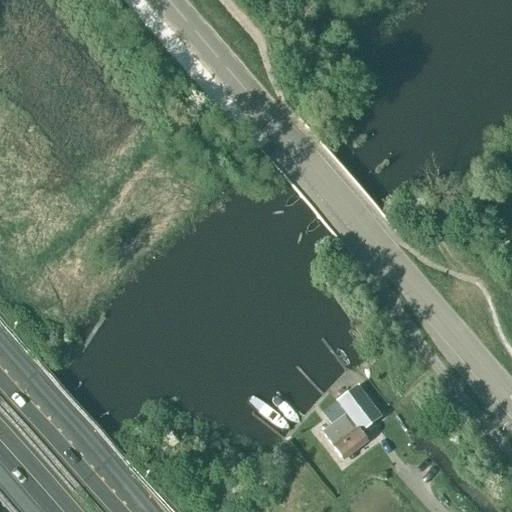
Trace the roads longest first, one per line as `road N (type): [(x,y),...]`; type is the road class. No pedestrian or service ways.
road 1 (tertiary): [(511,404),(167,0)]
road 2 (motorway): [(129,511),(0,368)]
